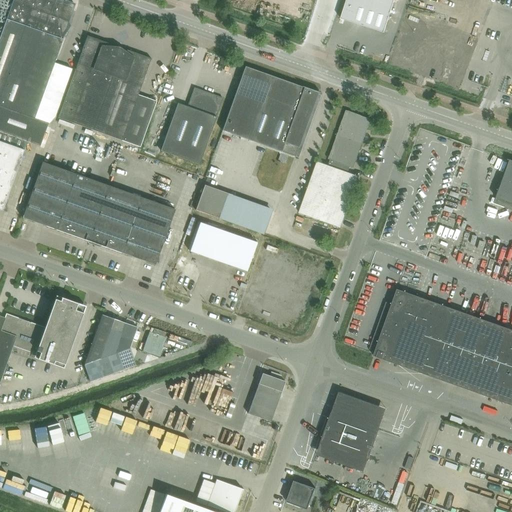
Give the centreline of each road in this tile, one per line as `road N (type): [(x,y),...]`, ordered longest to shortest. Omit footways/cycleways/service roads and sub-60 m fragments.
road 1 (unclassified): [(313,363),(0,250)]
road 2 (secondary): [(409,103),(119,0)]
road 3 (unclassified): [(313,363),(409,103)]
road 4 (track): [(229,333),(42,400),(0,406)]
road 5 (unclassified): [(511,433),(313,363)]
road 6 (unknown): [(511,297),(360,236)]
road 7 (unclassified): [(261,511),(313,363)]
road 8 (unknown): [(476,127),(474,212),(511,232)]
